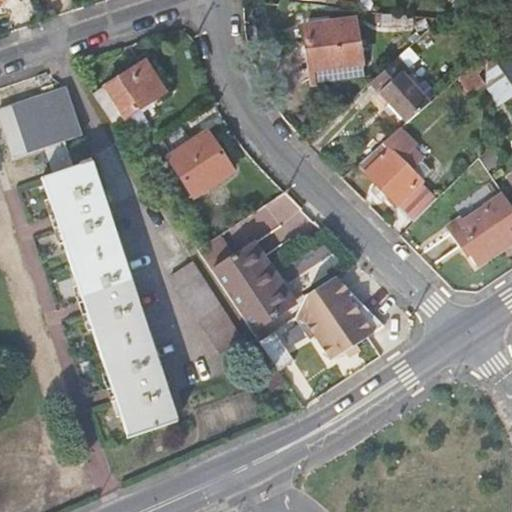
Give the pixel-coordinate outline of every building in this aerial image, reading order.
[(448,0),(433,14),(436,19),(440,19),(461,0),(448,0)] [(479,15),(469,17),(473,34),(483,30),(479,15)] [(303,25),(310,84),(362,77),(355,19),(303,25)] [(511,46),(490,51),(498,64),(511,85),(511,46)] [(409,47),(397,58),(406,68),(418,57),(409,47)] [(370,83),(407,122),(430,103),(402,72),(406,68),(397,58),(370,83)] [(166,92),(145,59),(104,87),(126,118),(166,92)] [(485,68),(479,60),(461,76),(472,89),(485,79),(480,71),(485,68)] [(499,104),(511,95),(511,85),(498,64),(492,70),(495,74),(486,81),(486,82),(491,89),(489,90),(499,104)] [(66,142),(84,136),(68,87),(0,110),(0,118),(9,144),(23,139),(28,154),(43,149),(52,175),(41,178),(128,437),(179,420),(93,161),(75,167),(66,142)] [(400,205),(416,220),(437,198),(420,181),(411,172),(422,161),(424,158),(414,148),(416,145),(400,129),(359,164),(366,171),(366,173),(377,184),(390,197),(399,206),(400,205)] [(168,157),(195,197),(234,172),(207,131),(168,157)] [(430,170),(422,161),(411,172),(420,181),(430,170)] [(390,197),(377,184),(373,189),(386,202),(390,197)] [(510,239),(511,237),(511,205),(505,194),(489,206),(489,209),(468,223),(465,219),(450,229),(461,246),(465,245),(477,262),(502,247),(501,242),(508,237),(510,239)] [(219,258),(209,243),(198,250),(208,265),(219,258)] [(263,267),(267,265),(253,244),(212,271),(252,331),(266,321),(275,316),(288,307),(263,267)] [(245,336),(194,260),(171,277),(221,352),(245,336)] [(267,265),(263,267),(288,307),(293,304),(267,265)] [(296,319),(308,322),(333,359),(373,332),(348,296),(352,293),(335,276),(306,296),(296,319)] [(348,296),(373,332),(383,324),(352,293),(348,296)] [(274,394),(288,385),(279,370),(264,380),(274,394)]
